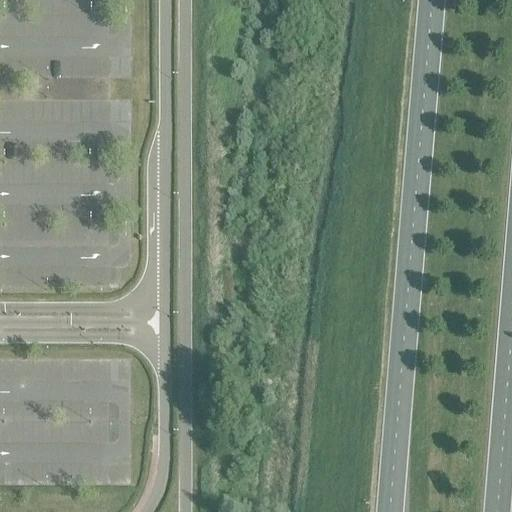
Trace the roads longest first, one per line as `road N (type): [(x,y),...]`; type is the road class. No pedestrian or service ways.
road 1 (unclassified): [(164,0),(162,469),(146,511)]
road 2 (secondary): [(428,0),(393,511)]
road 3 (unclassified): [(183,511),(184,0)]
road 4 (secondary): [(497,511),(511,328)]
